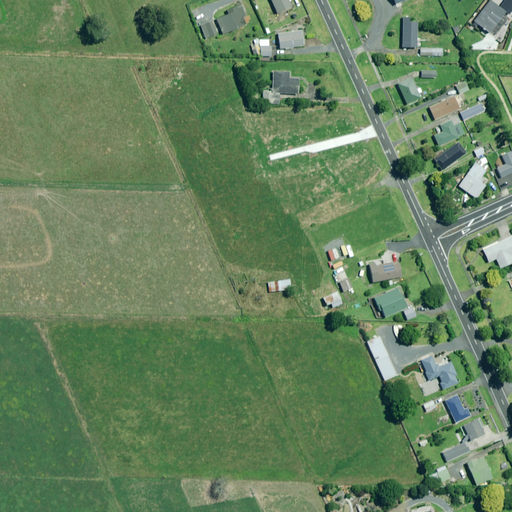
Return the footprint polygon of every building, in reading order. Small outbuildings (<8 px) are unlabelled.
[(289,0),(271,0),(277,13),(292,6),(289,0)] [(511,10),(511,0),(505,0),(500,7),(490,0),(489,0),(474,21),(492,33),(507,11),(510,14),(511,10)] [(246,15),(242,6),(239,8),(238,5),(227,10),(229,14),(216,19),(223,35),(247,24),(243,16),(246,15)] [(410,18),(403,17),(402,47),(417,47),(418,22),(412,22),(410,21),(410,18)] [(217,33),(212,20),(201,25),(206,39),(217,33)] [(306,45),(303,30),(278,33),(280,50),(286,49),(286,50),(294,49),(294,47),(306,45)] [(269,46),(269,40),(259,39),(259,45),(261,47),(261,56),(272,56),(272,46),(269,46)] [(424,47),(421,47),(420,54),(443,55),(444,48),(424,47)] [(290,71),(274,72),(272,92),(271,91),(264,90),(262,98),(268,98),(270,104),(280,105),(280,93),(300,94),(300,78),(290,78),(290,71)] [(413,76),(398,84),(406,104),(421,97),(413,76)] [(468,90),(464,81),(455,86),(459,95),(468,90)] [(459,109),(453,97),(429,108),(434,120),(459,109)] [(484,111),(481,103),(459,113),(462,120),(484,111)] [(438,147),(465,135),(459,122),(452,125),(450,120),(439,125),(442,132),(433,136),(438,147)] [(466,153),(458,143),(434,161),(441,171),(466,153)] [(484,153),(481,147),(473,151),(476,157),(484,153)] [(496,168),(500,179),(511,173),(511,155),(510,151),(500,155),(505,165),(496,168)] [(485,164),(487,163),(485,157),(479,160),(477,159),(458,186),(476,198),(485,185),(479,181),(489,167),(485,164)] [(511,254),(511,236),(482,249),(487,263),(496,259),(500,268),(511,262),(511,257),(511,255),(511,254)] [(398,263),(391,264),(390,259),(374,262),(367,263),(371,283),(401,277),(398,263)] [(291,290),(290,279),(267,282),(268,292),(291,290)] [(352,288),(348,279),(338,282),(342,292),(352,288)] [(406,308),(398,288),(373,298),(378,311),(380,310),(384,317),(406,308)] [(342,304),(337,292),(322,298),(325,306),(330,303),(332,308),(342,304)] [(416,316),(412,307),(403,311),(407,320),(416,316)] [(396,375),(378,337),(366,342),(384,381),(396,375)] [(436,368),(431,356),(420,360),(429,380),(438,376),(441,383),(439,384),(442,390),(457,383),(454,376),(455,375),(450,362),(436,368)] [(463,410),(457,396),(444,401),(455,424),(470,416),(467,408),(463,410)] [(435,407),(432,401),(423,405),(426,412),(435,407)] [(484,434),(476,419),(463,426),(470,441),(484,434)] [(469,452),(465,442),(442,453),(446,462),(469,452)] [(491,478),(482,457),(466,464),(475,485),(491,478)] [(450,478),(444,464),(434,468),(435,472),(428,475),(432,484),(440,480),(441,481),(450,478)]
